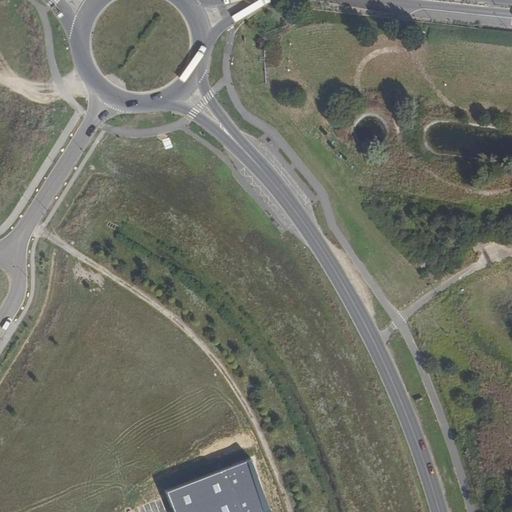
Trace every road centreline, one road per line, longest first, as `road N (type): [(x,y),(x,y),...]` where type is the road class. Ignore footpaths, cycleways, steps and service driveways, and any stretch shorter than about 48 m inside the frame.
road 1 (track): [(41,231),(164,309),(222,367),(290,511)]
road 2 (primary): [(261,172),(365,327),(439,511)]
road 3 (unclassified): [(111,96),(8,257)]
road 4 (primary): [(161,101),(193,113),(261,172)]
road 5 (primary): [(261,172),(196,70)]
